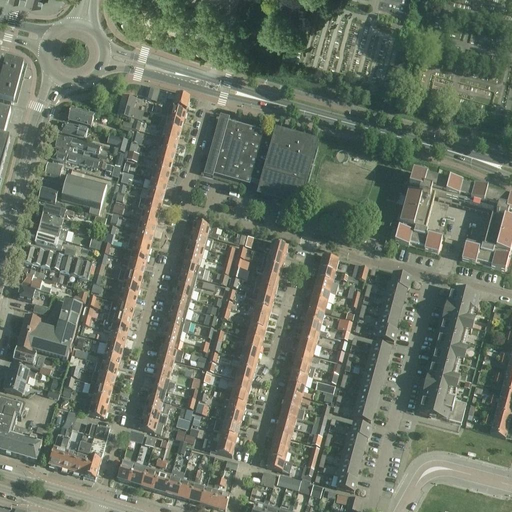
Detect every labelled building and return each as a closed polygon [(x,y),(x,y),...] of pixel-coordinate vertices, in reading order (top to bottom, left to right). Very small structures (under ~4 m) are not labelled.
[(0,102),(11,106),(11,105),(12,106),(23,67),(2,62),(3,60),(0,66),(0,65),(0,102)] [(176,96),(175,103),(167,101),(165,106),(187,112),(190,100),(176,96)] [(119,106),(133,110),(135,101),(122,97),(119,106)] [(119,106),(116,117),(130,121),(140,123),(143,113),(133,110),(119,106)] [(163,108),(161,118),(167,119),(167,120),(183,124),(186,114),(169,110),(163,108)] [(0,152),(3,141),(4,139),(10,113),(0,110),(0,152)] [(95,117),(94,117),(71,110),(68,123),(91,130),(95,117)] [(183,124),(167,120),(164,129),(181,134),(183,124)] [(213,153),(207,175),(249,186),(251,181),(260,184),(257,197),(262,199),(271,201),(281,204),(299,209),(300,203),(317,143),(275,131),(273,139),(263,136),(264,133),(228,123),(222,121),(216,142),(218,143),(215,154),(213,153)] [(85,142),(88,132),(63,125),(61,135),(85,142)] [(178,146),(181,134),(164,129),(162,135),(158,134),(157,138),(161,139),(161,141),(178,146)] [(69,152),(72,142),(58,138),(55,148),(69,152)] [(158,151),(175,155),(178,146),(161,141),(158,151)] [(73,151),(84,154),(86,146),(72,142),(69,152),(73,153),(73,151)] [(86,146),(84,154),(98,158),(98,157),(106,160),(108,153),(103,151),(104,150),(101,149),(93,147),(86,146)] [(66,164),(69,155),(54,151),(51,162),(65,166),(66,163),(66,164)] [(156,161),(172,166),(175,155),(158,151),(156,161)] [(81,168),(83,159),(69,155),(66,164),(81,168)] [(83,159),(81,168),(97,172),(100,164),(83,159)] [(153,170),(170,175),(172,166),(156,161),(153,170)] [(100,164),(98,170),(104,172),(106,166),(100,164)] [(60,182),(63,170),(49,166),(46,178),(60,182)] [(170,175),(153,170),(150,183),(167,187),(170,175)] [(425,233),(426,230),(435,198),(439,199),(438,202),(488,216),(489,213),(493,214),(484,249),(466,244),(461,263),(505,274),(511,246),(511,201),(413,175),(394,245),(438,256),(443,238),(425,233)] [(68,176),(61,203),(90,210),(88,215),(98,218),(107,187),(84,181),(73,178),(68,176)] [(167,187),(150,183),(147,193),(164,197),(167,187)] [(56,204),(58,194),(42,190),(39,202),(62,209),(62,206),(56,204)] [(164,197),(147,193),(145,202),(162,206),(164,197)] [(141,201),(139,210),(142,211),(159,216),(162,206),(145,202),(141,201)] [(46,207),(43,216),(64,222),(65,217),(73,219),(74,215),(46,207)] [(139,223),(156,228),(159,216),(142,211),(139,223)] [(40,226),(68,234),(69,229),(62,227),(64,222),(43,216),(40,226)] [(89,225),(89,228),(103,232),(106,222),(96,219),(95,223),(99,224),(98,228),(89,225)] [(156,228),(139,223),(136,233),(153,238),(156,228)] [(192,235),(191,237),(207,241),(207,239),(218,242),(219,237),(216,236),(217,231),(194,225),(192,235)] [(67,238),(68,234),(40,226),(38,236),(58,242),(58,241),(65,243),(67,238)] [(153,238),(136,233),(134,243),(151,247),(153,238)] [(57,247),(58,242),(38,236),(35,245),(61,253),(63,248),(57,247)] [(191,237),(189,246),(204,250),(210,252),(213,242),(207,241),(191,237)] [(239,247),(245,249),(248,239),(241,237),(239,247)] [(92,240),(89,249),(100,252),(102,244),(102,243),(92,240)] [(130,242),(127,252),(131,253),(148,257),(151,247),(134,243),(130,242)] [(104,245),(101,255),(108,257),(111,247),(104,245)] [(269,255),(285,259),(288,249),(272,245),(270,251),(264,250),(263,254),(269,255)] [(202,260),(204,250),(189,246),(186,256),(202,260)] [(239,249),(236,260),(244,262),(247,251),(239,249)] [(31,267),(36,252),(26,250),(22,265),(31,267)] [(41,270),(45,255),(36,252),(31,267),(41,270)] [(125,256),(123,261),(129,263),(145,267),(148,257),(131,253),(130,257),(125,256)] [(54,257),(45,255),(41,270),(50,272),(54,257)] [(265,256),(262,266),(266,267),(282,271),(285,259),(269,255),(269,257),(265,256)] [(101,256),(98,267),(105,269),(107,259),(107,258),(101,256)] [(199,270),(202,260),(186,256),(183,266),(199,270)] [(227,256),(224,266),(230,268),(233,258),(227,256)] [(63,260),(54,257),(50,272),(59,275),(63,260)] [(319,271),(335,275),(339,263),(323,259),(319,271)] [(73,262),(63,260),(59,275),(69,277),(73,262)] [(82,265),(73,262),(69,277),(78,280),(82,265)] [(237,262),(235,269),(242,271),(244,264),(237,262)] [(123,263),(122,268),(127,269),(126,274),(141,278),(142,279),(145,267),(129,263),(128,264),(123,263)] [(82,265),(78,280),(80,280),(80,283),(86,284),(86,282),(88,282),(90,276),(93,277),(96,268),(92,267),(82,265)] [(183,266),(180,276),(196,280),(201,282),(203,282),(205,272),(199,271),(199,270),(183,266)] [(224,266),(222,276),(228,277),(230,268),(224,266)] [(257,272),(256,275),(263,277),(279,281),(282,271),(266,267),(262,266),(260,273),(257,272)] [(235,269),(233,277),(240,279),(242,271),(235,269)] [(361,269),(357,281),(362,282),(365,283),(368,271),(361,269)] [(97,270),(95,276),(102,278),(104,272),(97,270)] [(317,281),(333,285),(335,275),(319,271),(317,281)] [(120,273),(118,283),(123,284),(140,288),(141,283),(143,284),(144,280),(142,279),(141,278),(126,274),(125,274),(120,273)] [(24,275),(21,287),(50,295),(51,291),(44,289),(43,288),(41,287),(42,284),(33,282),(34,278),(33,278),(24,275)] [(95,276),(93,286),(100,288),(102,278),(95,276)] [(193,292),(196,280),(180,276),(177,287),(193,292)] [(222,277),(219,286),(225,288),(227,278),(222,277)] [(263,277),(261,287),(277,291),(279,281),(263,277)] [(390,288),(406,292),(406,293),(408,293),(411,282),(393,277),(390,288)] [(230,280),(228,288),(236,291),(238,282),(230,280)] [(317,281),(314,291),(330,295),(335,297),(338,287),(333,285),(317,281)] [(140,288),(123,284),(120,293),(137,298),(140,288)] [(256,285),(253,297),(274,303),(277,291),(261,287),(256,285)] [(191,301),(193,292),(177,287),(175,297),(191,301)] [(386,298),(403,303),(406,293),(406,292),(390,288),(389,287),(386,298)] [(20,290),(17,301),(32,305),(32,304),(34,299),(34,298),(39,299),(40,295),(20,290)] [(228,297),(227,301),(233,303),(235,293),(230,291),(228,297)] [(327,305),(330,295),(314,291),(311,300),(327,305)] [(450,292),(417,416),(447,424),(447,422),(461,426),(466,406),(448,401),(449,394),(453,380),(457,365),(461,351),(465,336),(469,322),(471,311),(476,313),(480,300),(459,295),(451,293),(450,292)] [(134,310),(137,298),(120,293),(117,305),(134,310)] [(245,295),(244,300),(256,303),(255,308),(271,313),(274,303),(253,297),(245,295)] [(188,311),(191,301),(175,297),(172,307),(188,311)] [(87,307),(87,308),(94,310),(97,300),(90,298),(87,307)] [(401,313),(403,303),(386,298),(383,309),(401,313)] [(311,300),(308,313),(324,317),(325,315),(331,317),(332,313),(326,311),(327,305),(311,300)] [(215,301),(213,308),(219,310),(221,302),(215,301)] [(16,351),(32,356),(32,353),(67,362),(83,308),(64,303),(56,331),(40,326),(41,323),(25,319),(16,351)] [(225,303),(223,312),(230,313),(232,305),(225,303)] [(112,304),(109,313),(131,319),(132,319),(133,318),(134,315),(133,313),(134,310),(117,305),(112,304)] [(33,313),(33,314),(46,317),(48,310),(35,306),(34,307),(33,313)] [(188,311),(172,307),(169,319),(185,323),(188,311)] [(252,318),(268,323),(271,313),(255,308),(252,318)] [(398,324),(401,313),(383,309),(380,319),(398,324)] [(87,311),(85,318),(91,319),(93,312),(87,311)] [(223,312),(221,321),(228,322),(230,314),(230,313),(223,312)] [(109,313),(107,323),(129,329),(131,319),(109,313)] [(308,313),(306,322),(321,327),(324,317),(308,313)] [(217,319),(211,318),(209,328),(214,329),(217,319)] [(266,332),(268,323),(252,318),(250,328),(266,332)] [(169,319),(166,329),(182,333),(188,335),(191,325),(185,323),(169,319)] [(395,334),(398,324),(380,319),(378,330),(379,330),(395,334)] [(320,333),(321,327),(306,322),(303,333),(319,337),(325,339),(326,335),(320,333)] [(104,323),(103,328),(105,328),(103,333),(110,334),(126,339),(129,329),(107,323),(107,324),(104,323)] [(345,323),(342,333),(350,335),(352,325),(345,323)] [(247,338),(246,341),(262,345),(263,343),(266,332),(250,328),(247,338)] [(166,329),(164,339),(180,343),(182,333),(166,329)] [(214,331),(208,330),(205,340),(211,341),(214,331)] [(379,330),(376,341),(394,345),(397,334),(395,334),(379,330)] [(214,342),(222,344),(224,334),(217,332),(214,342)] [(300,342),(316,347),(319,337),(303,333),(300,342)] [(342,333),(340,341),(348,343),(350,335),(342,333)] [(126,339),(110,334),(107,345),(124,349),(126,339)] [(164,339),(161,348),(177,353),(180,343),(164,339)] [(246,341),(244,350),(260,354),(262,345),(246,341)] [(214,342),(211,353),(219,355),(222,344),(214,342)] [(297,353),(297,355),(313,360),(313,357),(316,347),(300,342),(297,353)] [(340,343),(338,352),(345,353),(347,345),(340,343)] [(120,361),(124,349),(107,345),(104,356),(120,361)] [(370,357),(388,362),(391,351),(373,347),(370,357)] [(161,348),(158,359),(174,363),(181,365),(183,355),(177,353),(161,348)] [(234,355),(233,358),(257,365),(260,354),(244,350),(242,357),(234,355)] [(14,352),(13,357),(14,358),(13,363),(25,367),(24,369),(40,373),(39,375),(50,378),(52,372),(41,369),(42,366),(44,359),(37,357),(32,356),(16,351),(16,353),(14,352)] [(338,353),(335,363),(342,365),(344,355),(338,353)] [(211,355),(208,363),(209,363),(215,365),(216,365),(218,357),(211,355)] [(297,355),(294,365),(310,369),(312,363),(319,365),(320,362),(320,361),(313,360),(297,355)] [(101,366),(118,370),(120,361),(104,356),(101,366)] [(370,357),(367,368),(385,372),(388,362),(370,357)] [(233,358),(233,359),(234,359),(233,363),(240,365),(238,371),(254,375),(257,365),(233,358)] [(158,360),(155,370),(171,374),(174,365),(174,363),(158,359),(158,360)] [(199,359),(196,369),(203,370),(205,361),(199,359)] [(97,365),(95,375),(115,380),(118,370),(101,366),(97,365)] [(208,365),(206,373),(214,375),(216,367),(215,367),(209,365),(208,365)] [(294,365),(291,375),(307,380),(312,381),(315,371),(310,369),(294,365)] [(334,366),(332,376),(334,376),(338,377),(341,367),(334,366)] [(367,368),(365,378),(382,383),(385,372),(367,368)] [(7,374),(6,380),(26,386),(27,387),(29,380),(34,381),(36,376),(11,369),(10,374),(7,374)] [(71,369),(69,379),(77,381),(80,371),(71,369)] [(232,369),(230,379),(236,381),(235,383),(251,387),(252,385),(254,375),(238,371),(232,369)] [(169,384),(171,374),(155,370),(153,380),(169,384)] [(94,374),(91,385),(96,386),(96,388),(112,392),(113,390),(115,380),(95,375),(94,374)] [(206,375),(203,385),(209,387),(212,376),(206,375)] [(305,389),(307,380),(291,375),(289,385),(305,389)] [(365,378),(362,389),(379,393),(382,383),(365,378)] [(26,386),(6,380),(4,387),(6,388),(4,393),(23,398),(26,386)] [(153,380),(150,390),(166,394),(168,388),(174,390),(175,386),(169,384),(153,380)] [(194,380),(191,390),(198,391),(201,382),(194,380)] [(511,384),(504,382),(501,394),(511,396),(511,384)] [(235,383),(232,393),(248,397),(251,387),(235,383)] [(289,385),(286,395),(302,399),(311,401),(312,397),(303,395),(305,389),(289,385)] [(90,386),(88,396),(93,397),(110,402),(112,392),(96,388),(90,386)] [(362,389),(359,399),(377,404),(379,393),(362,389)] [(150,390),(147,402),(163,406),(163,404),(170,406),(171,401),(165,399),(166,394),(150,390)] [(192,391),(190,401),(196,402),(198,393),(192,391)] [(232,393),(230,403),(246,407),(248,397),(232,393)] [(499,401),(499,404),(511,407),(511,396),(501,394),(499,401)] [(286,397),(283,407),(299,412),(300,406),(309,408),(310,404),(301,402),(302,399),(286,395),(286,397)] [(201,396),(199,403),(205,405),(207,397),(201,396)] [(110,402),(93,397),(90,407),(107,412),(110,402)] [(359,399),(356,410),(374,414),(377,404),(359,399)] [(14,428),(15,428),(17,422),(21,423),(25,408),(0,400),(0,454),(6,456),(14,428)] [(189,400),(186,410),(193,412),(196,402),(190,401),(189,400)] [(147,402),(144,411),(168,418),(171,408),(163,406),(147,402)] [(230,403),(227,413),(243,417),(246,407),(230,403)] [(511,415),(511,407),(499,404),(496,414),(511,418),(511,415)] [(107,412),(90,407),(88,417),(104,422),(107,412)] [(283,407),(280,417),(296,421),(302,423),(304,413),(299,412),(283,407)] [(324,408),(321,418),(327,420),(330,410),(324,408)] [(371,425),(374,414),(356,410),(354,421),(371,425)] [(144,411),(142,421),(163,427),(165,427),(168,418),(144,411)] [(178,421),(189,423),(190,419),(192,414),(184,412),(181,411),(178,421)] [(240,430),(243,417),(227,413),(221,411),(219,421),(224,423),(224,425),(240,430)] [(57,440),(49,468),(50,468),(49,469),(57,472),(57,470),(61,471),(61,473),(77,416),(69,414),(66,424),(61,431),(66,433),(64,441),(63,441),(63,442),(57,440)] [(511,418),(496,414),(493,423),(509,428),(511,418)] [(89,420),(77,416),(61,473),(68,475),(69,474),(73,475),(72,476),(83,437),(78,435),(81,426),(87,428),(89,420)] [(194,417),(192,427),(199,429),(201,419),(194,417)] [(280,417),(278,427),(293,432),(296,422),(296,421),(280,417)] [(320,420),(318,427),(324,429),(327,420),(321,418),(320,420)] [(142,421),(139,432),(155,436),(161,438),(163,427),(142,421)] [(216,423),(214,433),(221,435),(237,439),(240,430),(224,425),(216,423)] [(493,423),(490,437),(505,441),(509,428),(493,423)] [(83,480),(84,480),(98,428),(92,426),(88,438),(83,437),(72,476),(80,479),(80,477),(83,478),(83,480)] [(278,427),(275,438),(291,442),(291,441),(293,432),(278,427)] [(350,437),(350,438),(366,442),(368,443),(371,431),(369,431),(353,427),(350,437)] [(14,428),(6,456),(37,465),(42,446),(41,446),(43,441),(31,438),(32,434),(15,428),(14,428)] [(98,428),(84,480),(95,483),(103,456),(110,431),(98,428)] [(185,434),(178,433),(176,442),(178,443),(183,444),(185,434)] [(130,434),(128,442),(142,446),(144,437),(130,434)] [(234,450),(237,439),(221,435),(219,445),(218,445),(234,450)] [(346,448),(363,453),(366,442),(350,438),(350,437),(349,437),(346,448)] [(147,438),(145,447),(154,450),(156,441),(147,438)] [(274,440),(272,449),(287,454),(290,444),(291,442),(275,438),(274,440)] [(232,460),(234,450),(218,445),(219,445),(213,444),(210,454),(232,460)] [(346,448),(343,458),(360,463),(363,453),(346,448)] [(285,463),(287,454),(272,449),(269,459),(285,463)] [(313,450),(310,460),(317,462),(320,452),(313,450)] [(343,458),(340,469),(358,473),(360,463),(343,458)] [(269,459),(266,470),(282,474),(281,475),(289,477),(292,466),(285,464),(285,463),(269,459)] [(310,460),(307,469),(314,471),(317,462),(310,460)] [(227,463),(226,469),(236,472),(238,466),(227,463)] [(117,482),(129,485),(135,466),(131,464),(130,467),(122,464),(117,482)] [(135,466),(129,485),(141,489),(146,472),(147,472),(147,470),(140,468),(140,467),(135,466)] [(337,479),(339,480),(355,484),(356,484),(355,483),(358,473),(340,469),(337,479)] [(147,472),(146,472),(141,489),(153,492),(159,473),(155,471),(154,474),(147,472)] [(164,474),(159,473),(153,492),(165,496),(170,479),(163,477),(164,474)] [(170,479),(165,496),(177,499),(182,484),(184,476),(172,473),(170,479)] [(194,486),(189,503),(201,507),(206,491),(199,489),(203,475),(198,474),(196,481),(194,486)] [(273,490),(276,478),(264,475),(261,486),(273,490)] [(339,480),(336,490),(354,495),(357,484),(356,484),(355,484),(339,480)] [(182,484),(177,499),(189,503),(194,486),(190,484),(189,486),(182,484)] [(201,507),(213,510),(218,493),(214,492),(213,494),(206,491),(201,507)] [(222,494),(218,493),(213,510),(218,511),(225,511),(230,499),(222,496),(222,494)] [(266,511),(267,510),(268,507),(269,504),(271,498),(267,497),(265,503),(264,502),(262,508),(255,506),(253,511),(266,511)] [(358,511),(361,502),(350,499),(346,511),(351,511),(358,511)]
